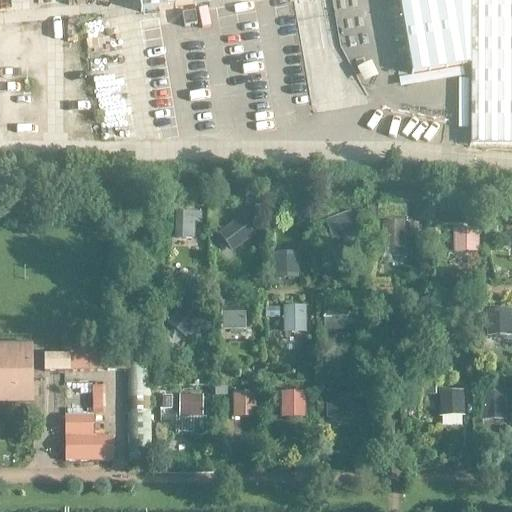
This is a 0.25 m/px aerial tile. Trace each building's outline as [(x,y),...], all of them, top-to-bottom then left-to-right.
[(511,145),(511,0),(138,0),(140,13),(215,0),(397,0),(411,76),(470,66),(470,146),(511,145)] [(258,211),(233,211),(233,236),(258,236),(258,211)] [(364,211),(339,211),(339,236),(364,236),(364,211)] [(416,225),(392,225),(392,250),(416,250),(416,225)] [(456,250),(479,251),(480,230),(457,229),(456,250)] [(299,252),(281,253),(282,278),(300,277),(299,252)] [(182,306),(167,326),(187,340),(202,321),(182,306)] [(511,309),(495,310),(495,334),(511,334),(511,309)] [(312,311),(287,311),(287,336),(312,336),(312,311)] [(0,405),(33,406),(33,345),(0,345),(0,405)] [(69,371),(69,356),(43,356),(43,371),(69,371)] [(106,385),(93,386),(94,414),(107,414),(106,385)] [(468,388),(444,388),(444,413),(468,413),(468,388)] [(360,390),(336,390),(336,415),(360,415),(360,390)] [(260,391),(235,391),(235,415),(260,415),(260,391)] [(306,416),(306,392),(281,393),(282,417),(306,416)] [(205,431),(206,395),(180,394),(178,430),(205,431)] [(108,462),(108,438),(69,439),(61,439),(61,463),(108,462)]
